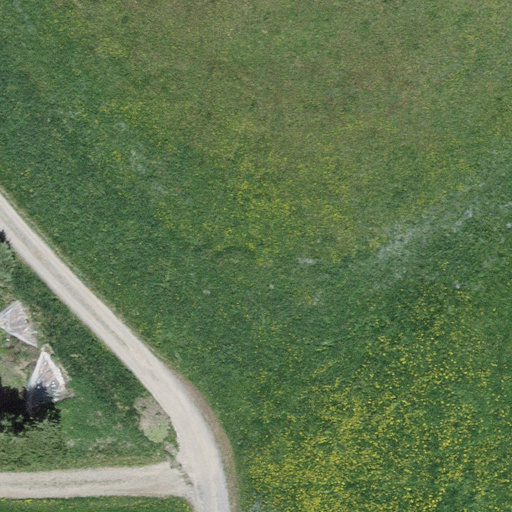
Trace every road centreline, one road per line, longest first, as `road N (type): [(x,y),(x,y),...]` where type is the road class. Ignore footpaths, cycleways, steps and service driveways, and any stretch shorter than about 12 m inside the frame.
road 1 (track): [(0,211),(187,420),(221,486),(221,511)]
road 2 (track): [(0,487),(217,476)]
